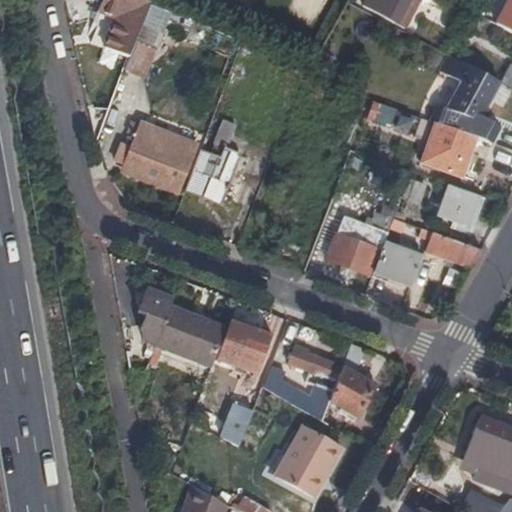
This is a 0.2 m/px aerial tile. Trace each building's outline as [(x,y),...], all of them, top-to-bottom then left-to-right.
[(105,0),(101,0),(96,18),(110,23),(100,50),(124,60),(127,51),(141,14),(105,0)] [(408,0),(366,0),(363,8),(397,25),(408,0)] [(511,0),(506,0),(495,24),(511,32),(511,0)] [(163,22),(141,14),(127,51),(147,59),(163,22)] [(124,60),(118,75),(138,81),(147,59),(127,51),(124,60)] [(497,84),(448,58),(440,73),(460,83),(439,121),(485,139),(493,125),(481,120),(500,86),(497,84)] [(511,70),(506,67),(497,84),(500,86),(511,91),(511,70)] [(120,163),(118,167),(175,189),(187,159),(185,158),(190,144),(136,123),(127,146),(120,144),(113,161),(120,163)] [(472,138),(434,123),(417,164),(448,176),(456,157),(465,160),(472,138)] [(230,131),(216,127),(210,145),(223,150),(230,131)] [(197,152),(181,192),(216,205),(236,156),(223,150),(210,145),(206,155),(197,152)] [(456,157),(448,176),(457,179),(465,160),(456,157)] [(288,177),(278,172),(255,226),(268,232),(288,177)] [(409,174),(398,205),(414,210),(421,190),(410,187),(414,176),(409,174)] [(470,197),(444,188),(433,218),(460,228),(470,197)] [(334,236),(324,262),(365,278),(384,231),(372,226),(364,248),(334,236)] [(429,235),(423,254),(464,270),(473,251),(429,235)] [(383,244),(372,271),(411,286),(421,259),(383,244)] [(168,298),(138,286),(131,307),(138,309),(134,321),(137,343),(148,347),(164,306),(168,298)] [(164,306),(148,347),(203,367),(207,357),(219,328),(164,306)] [(252,377),(267,332),(222,316),(219,328),(207,357),(252,377)] [(324,395),(334,369),(282,348),(276,363),(297,372),(293,382),(324,395)] [(279,371),(264,364),(254,389),(283,405),(287,395),(271,387),(279,371)] [(324,395),(322,400),(357,414),(369,383),(334,369),(324,395)] [(252,412),(231,404),(220,436),(238,447),(252,412)] [(511,436),(474,422),(462,457),(507,474),(505,481),(511,483),(511,436)] [(318,496),(338,453),(299,429),(277,475),(318,496)] [(462,457),(459,464),(476,470),(472,481),(491,488),(495,477),(505,481),(507,474),(462,457)] [(220,511),(222,508),(181,486),(172,511),(220,511)] [(235,495),(228,511),(230,511),(263,511),(264,511),(235,495)] [(401,502),(395,511),(410,511),(412,508),(401,502)]
